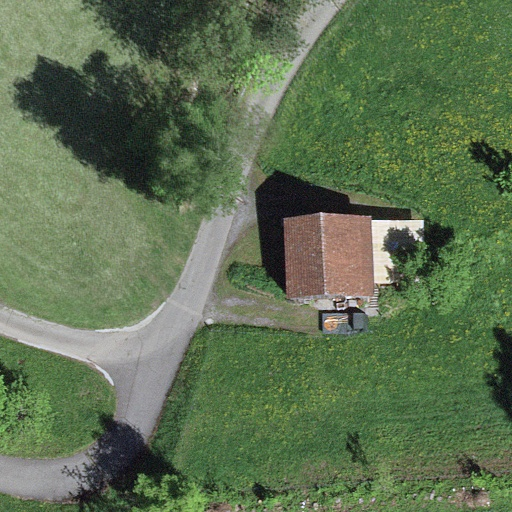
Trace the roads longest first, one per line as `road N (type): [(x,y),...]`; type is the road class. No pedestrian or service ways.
road 1 (track): [(328,0),(266,90),(160,359),(0,321)]
road 2 (track): [(160,359),(137,422),(100,468),(63,480),(0,474)]
